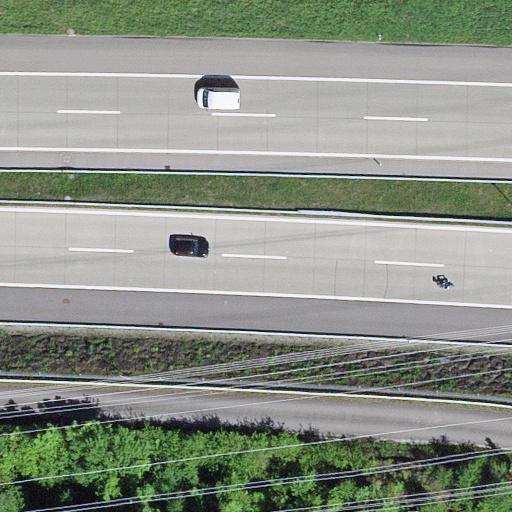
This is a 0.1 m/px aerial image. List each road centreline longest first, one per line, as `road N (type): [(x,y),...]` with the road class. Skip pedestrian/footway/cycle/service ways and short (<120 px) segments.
road 1 (unclassified): [(511,432),(0,403)]
road 2 (motorway): [(0,250),(511,272)]
road 3 (motorway): [(511,122),(0,110)]
